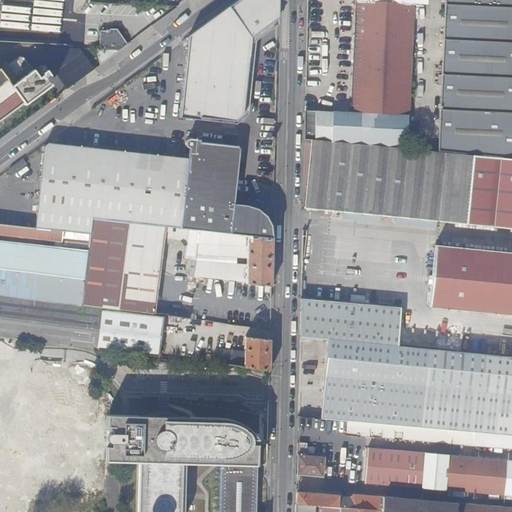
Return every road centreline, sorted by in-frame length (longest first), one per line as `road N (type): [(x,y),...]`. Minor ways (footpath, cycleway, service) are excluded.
road 1 (secondary): [(292,0),(282,511)]
road 2 (residential): [(225,0),(0,154)]
road 3 (unknown): [(511,451),(283,437)]
road 4 (unknown): [(416,274),(414,309),(422,321),(511,329)]
road 5 (unknown): [(287,208),(419,229)]
